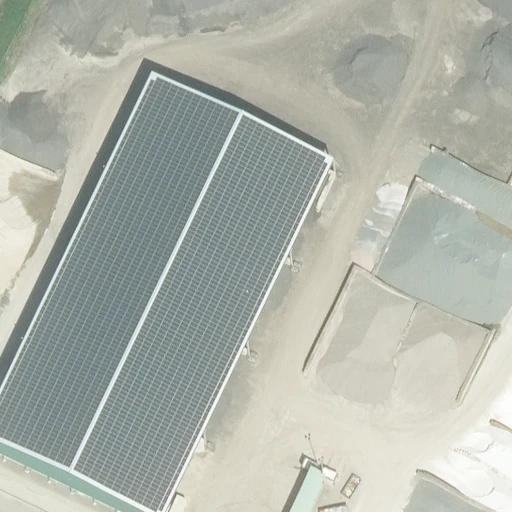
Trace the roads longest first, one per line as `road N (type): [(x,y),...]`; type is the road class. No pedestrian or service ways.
road 1 (unknown): [(217,53),(340,115),(362,153),(257,392)]
road 2 (unknown): [(38,277),(129,75),(168,53),(217,53)]
road 3 (unknown): [(38,277),(257,392)]
road 4 (unknown): [(257,392),(404,465)]
road 5 (unknown): [(404,465),(511,349)]
road 6 (unknown): [(203,511),(257,392)]
